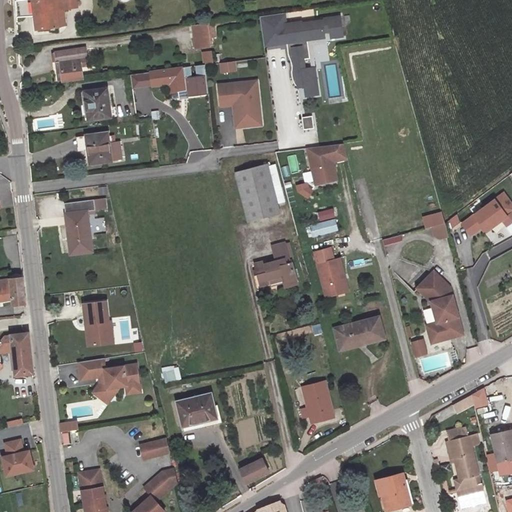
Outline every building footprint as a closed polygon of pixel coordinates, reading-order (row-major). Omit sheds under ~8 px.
[(66,0),(16,0),(12,1),(13,18),(31,15),(34,34),(56,31),(53,9),(67,7),(66,0)] [(278,13),(253,17),(258,47),(280,44),(301,41),(318,38),(317,33),(323,32),(324,39),(336,37),(333,17),(315,20),(315,21),(295,24),(295,22),(284,24),(284,25),(280,25),(278,13)] [(210,37),(208,23),(200,24),(202,38),(210,37)] [(200,24),(182,26),(185,49),(203,47),(202,38),(200,24)] [(301,41),(280,44),(280,46),(281,50),(281,53),(281,54),(282,56),(283,59),(284,63),(285,66),(285,67),(285,70),(285,73),(285,75),(285,78),(286,80),(286,82),(287,83),(288,85),(289,87),(297,86),(298,97),(311,95),(307,69),(298,70),(297,60),(303,59),(301,41)] [(204,53),(197,54),(198,66),(206,65),(204,53)] [(56,59),(59,81),(76,79),(73,57),(56,59)] [(229,62),(214,64),(216,73),(230,72),(229,62)] [(177,69),(163,71),(165,89),(166,95),(180,93),(180,90),(177,69)] [(183,69),(177,69),(180,90),(186,89),(183,69)] [(163,71),(144,74),(146,91),(165,89),(163,71)] [(228,106),(236,105),(238,127),(257,125),(252,81),(213,86),(215,107),(228,106)] [(100,93),(76,96),(80,123),(104,120),(100,93)] [(236,105),(228,106),(231,128),(238,127),(236,105)] [(308,116),(298,118),(299,128),(309,126),(308,116)] [(76,138),(78,166),(115,162),(113,144),(103,144),(102,135),(76,138)] [(336,143),(303,147),(310,184),(330,180),(327,162),(340,159),(336,143)] [(267,163),(232,169),(241,216),(276,209),(267,163)] [(495,195),(454,226),(462,237),(474,228),(478,233),(494,221),(499,227),(511,218),(506,212),(507,211),(495,195)] [(102,200),(82,202),(83,212),(103,210),(102,200)] [(61,204),(65,256),(88,253),(83,212),(82,202),(61,204)] [(319,222),(335,218),(333,209),(316,213),(319,222)] [(328,222),(305,228),(308,238),(331,232),(328,222)] [(437,225),(424,228),(426,237),(430,236),(432,240),(440,238),(437,225)] [(383,245),(401,242),(400,236),(382,240),(383,245)] [(280,285),(293,283),(288,263),(285,263),(281,243),(268,246),(270,259),(261,261),(261,259),(249,262),(254,284),(264,281),(264,278),(277,275),(280,285)] [(327,250),(311,255),(315,267),(331,262),(327,250)] [(347,295),(337,261),(331,262),(315,267),(325,302),(347,295)] [(437,271),(420,287),(426,293),(434,301),(440,322),(444,339),(465,333),(452,287),(437,271)] [(7,306),(20,305),(17,279),(5,280),(0,281),(0,295),(6,295),(7,306)] [(423,297),(426,293),(420,287),(416,291),(423,297)] [(102,301),(79,304),(82,325),(86,324),(88,346),(105,344),(103,331),(108,330),(107,321),(105,322),(102,301)] [(384,341),(378,320),(336,329),(341,351),(384,341)] [(440,322),(429,325),(434,342),(444,339),(440,322)] [(11,337),(5,337),(6,352),(9,378),(27,375),(22,335),(11,337)] [(424,341),(415,344),(418,356),(428,353),(424,341)] [(99,361),(75,365),(78,382),(96,379),(97,386),(90,395),(104,405),(116,388),(122,387),(123,396),(137,393),(132,366),(101,371),(99,361)] [(160,368),(164,383),(181,378),(177,364),(160,368)] [(320,389),(298,394),(306,429),(327,424),(320,389)] [(473,401),(475,413),(487,410),(483,395),(473,401)] [(210,401),(176,409),(181,433),(216,425),(210,401)] [(475,413),(473,401),(453,411),(459,422),(475,413)] [(74,422),(58,425),(59,433),(76,430),(74,422)] [(454,447),(472,442),(470,433),(452,438),(454,447)] [(511,464),(511,434),(492,439),(497,459),(499,468),(511,464)] [(140,459),(164,453),(161,440),(136,446),(140,459)] [(483,491),(482,491),(477,492),(475,484),(480,483),(472,453),(480,451),(478,441),(472,442),(454,447),(460,468),(464,487),(455,489),(458,499),(478,494),(478,496),(483,494),(483,491)] [(2,446),(5,458),(20,455),(17,442),(2,446)] [(455,469),(460,468),(454,447),(450,449),(455,469)] [(5,458),(0,459),(0,462),(4,477),(30,471),(25,453),(20,455),(5,458)] [(267,474),(261,459),(241,468),(247,482),(267,474)] [(511,464),(499,468),(497,459),(487,461),(490,476),(500,473),(501,478),(511,475),(511,464)] [(158,511),(152,503),(171,485),(168,471),(159,473),(139,490),(145,497),(129,511),(101,511),(94,470),(73,474),(80,511),(158,511)] [(408,511),(416,510),(410,490),(407,491),(406,486),(409,485),(408,479),(380,486),(384,502),(386,502),(388,511),(408,511)] [(458,499),(460,505),(484,498),(484,495),(485,495),(483,491),(483,494),(478,496),(478,494),(458,499)]
